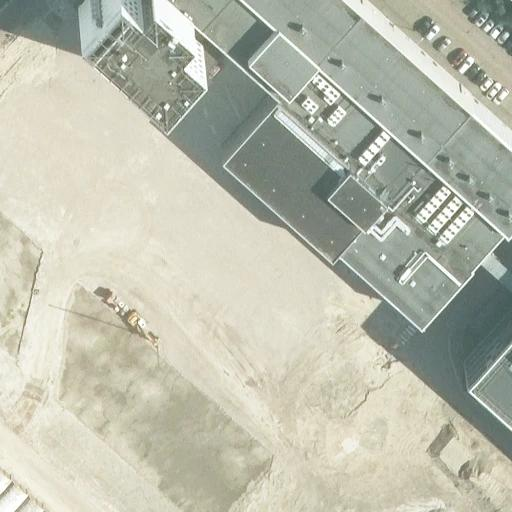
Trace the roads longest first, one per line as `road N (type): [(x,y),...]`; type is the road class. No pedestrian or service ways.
road 1 (unclassified): [(26,4),(418,352)]
road 2 (unclassified): [(418,352),(511,245)]
road 3 (unclassified): [(418,352),(511,440)]
road 4 (unclassified): [(417,0),(511,83)]
